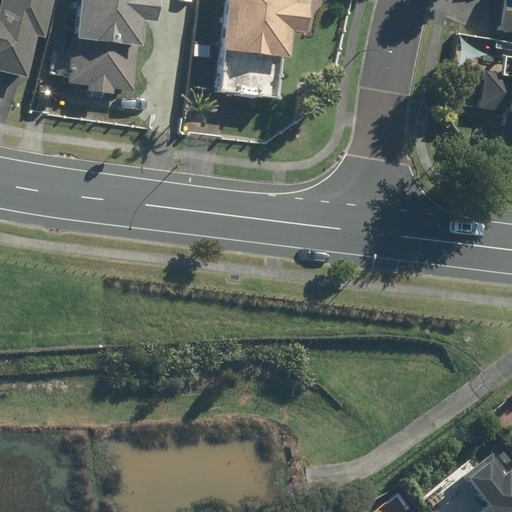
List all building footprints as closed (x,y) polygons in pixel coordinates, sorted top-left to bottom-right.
[(0,0),(0,71),(29,77),(37,38),(47,40),(54,0),(0,0)] [(80,0),(78,33),(70,33),(66,82),(84,83),(83,90),(111,92),(111,89),(132,90),(135,46),(139,46),(140,21),(154,22),(155,0),(80,0)] [(285,58),(287,31),(302,33),(305,1),(290,0),(224,0),(217,92),(275,97),(278,57),(285,58)] [(511,34),(511,0),(501,0),(499,34),(511,34)] [(511,57),(510,57),(502,56),(500,75),(482,73),(478,108),(504,112),(501,134),(511,135),(511,57)] [(511,511),(511,479),(492,454),(464,476),(486,505),(477,511),(511,511)]
